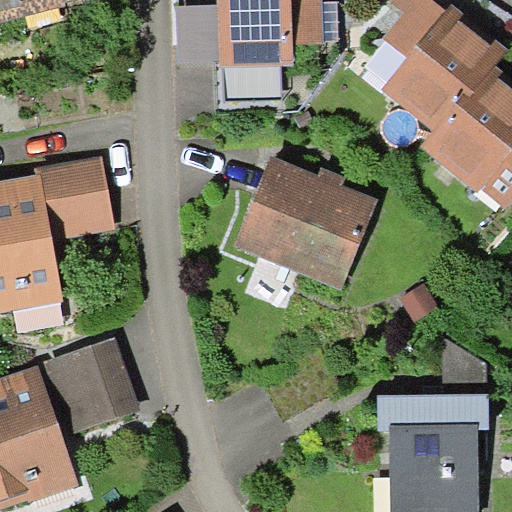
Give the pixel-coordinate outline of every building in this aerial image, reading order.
[(0,0),(0,21),(25,14),(21,0),(0,0)] [(21,0),(25,14),(78,0),(21,0)] [(218,0),(218,4),(220,60),(220,66),(225,66),(282,65),(294,65),(293,43),(292,0),(218,0)] [(321,0),(292,0),(293,43),(323,42),(323,40),(322,1),(321,0)] [(408,56),(446,9),(434,0),(391,0),(405,11),(384,37),(387,40),(408,56)] [(337,1),(322,1),(323,40),(338,40),(337,1)] [(509,49),(452,3),(446,9),(408,56),(387,82),(382,87),(434,130),(471,86),(475,89),(496,64),(509,49)] [(220,60),(218,4),(177,6),(179,61),(220,60)] [(367,65),(387,82),(408,56),(387,40),(367,65)] [(434,130),(421,145),(477,192),(481,188),(511,150),(511,77),(496,64),(475,89),(471,86),(434,130)] [(227,98),(282,99),(282,65),(225,66),(227,98)] [(511,200),(511,150),(481,188),(506,208),(511,200)] [(273,154),(236,244),(343,288),(380,198),(344,183),(347,176),(324,167),(321,174),(273,154)] [(36,166),(37,174),(42,173),(53,238),(115,228),(103,155),(36,166)] [(53,238),(42,173),(37,174),(0,179),(0,311),(63,300),(53,238)] [(440,305),(425,282),(400,297),(415,321),(440,305)] [(117,336),(44,360),(48,372),(43,374),(59,423),(65,421),(69,432),(141,408),(117,336)] [(443,336),(443,383),(487,382),(487,364),(443,336)] [(346,388),(322,345),(261,378),(284,421),(346,388)] [(43,374),(39,364),(0,376),(0,509),(28,500),(29,502),(80,485),(59,423),(43,374)] [(390,429),(391,511),(479,511),(479,429),(489,429),(489,393),(378,395),(379,429),(390,429)]
